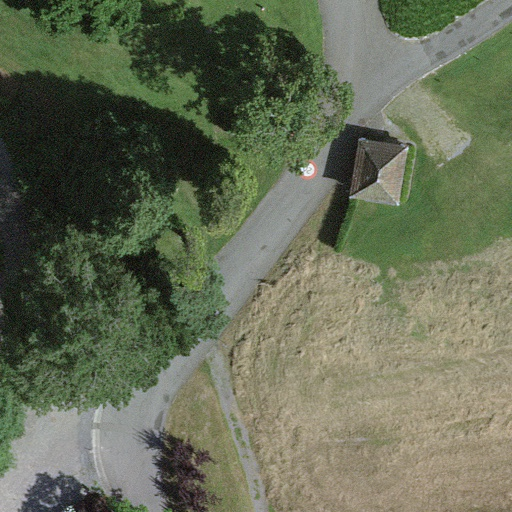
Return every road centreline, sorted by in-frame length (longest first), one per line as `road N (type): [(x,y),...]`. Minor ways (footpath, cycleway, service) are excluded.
road 1 (unclassified): [(144,511),(130,471),(146,386),(376,86),(356,0)]
road 2 (track): [(376,86),(511,0)]
